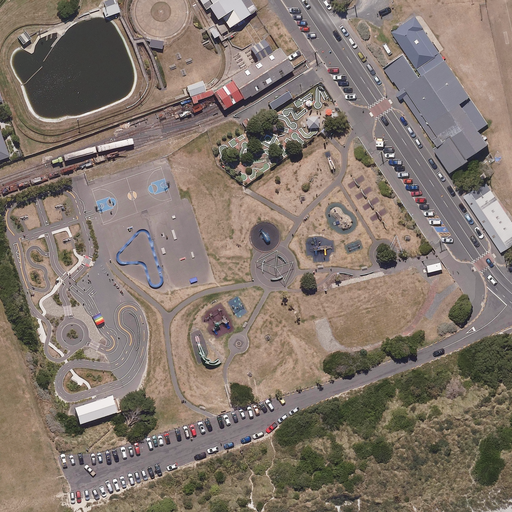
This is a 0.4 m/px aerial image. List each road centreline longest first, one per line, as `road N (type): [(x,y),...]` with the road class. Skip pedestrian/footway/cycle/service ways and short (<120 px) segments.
road 1 (unclassified): [(511,297),(484,326),(443,347),(78,475)]
road 2 (unclassified): [(308,0),(511,293)]
